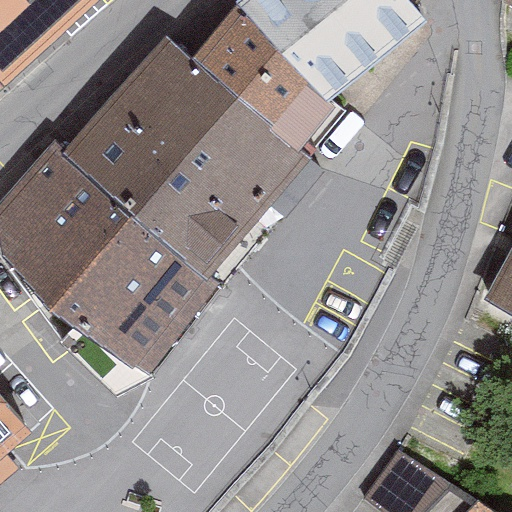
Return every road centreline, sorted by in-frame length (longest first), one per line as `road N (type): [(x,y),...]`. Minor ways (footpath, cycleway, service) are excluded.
road 1 (residential): [(479,0),(471,165),(448,265),(415,346),(298,511)]
road 2 (tertiary): [(174,0),(0,149)]
